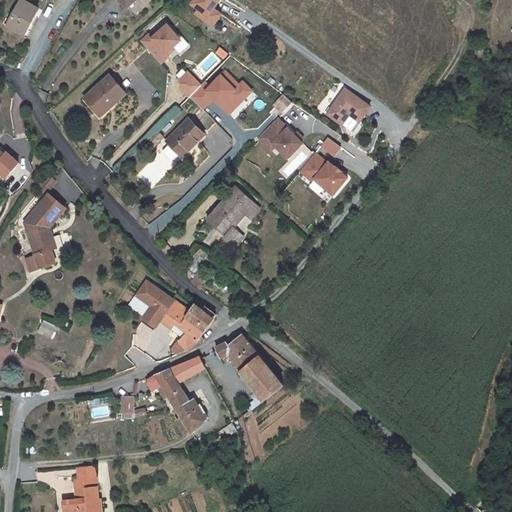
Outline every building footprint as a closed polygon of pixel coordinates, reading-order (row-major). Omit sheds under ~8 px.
[(31,24),(39,9),(22,0),(21,0),(7,26),(23,35),(29,24),(31,24)] [(192,0),(190,4),(196,9),(193,14),(214,28),(223,13),(215,8),(220,0),(192,0)] [(161,63),(184,40),(167,22),(153,36),(149,32),(139,41),(161,63)] [(224,59),(228,54),(220,48),(216,53),(224,59)] [(131,61),(126,56),(119,61),(123,67),(131,61)] [(119,100),(126,94),(109,76),(87,95),(101,112),(117,98),(119,100)] [(350,114),(360,121),(371,107),(346,88),(328,114),(342,124),(350,114)] [(101,116),(119,100),(117,98),(101,112),(87,95),(85,97),(101,116)] [(283,112),(293,103),(285,95),(275,105),(283,112)] [(264,133),(273,142),(285,153),(301,137),(299,135),(301,134),(297,130),(296,132),(279,117),(264,133)] [(189,119),(167,142),(183,157),(205,135),(189,119)] [(162,136),(157,131),(148,140),(153,145),(162,136)] [(268,146),(273,142),(264,133),(260,137),(268,146)] [(314,150),(299,170),(334,197),(350,177),(314,150)] [(55,181),(51,178),(37,197),(41,200),(40,201),(42,203),(49,195),(46,193),(55,181)] [(237,187),(208,219),(226,235),(224,238),(235,247),(244,237),(234,228),(246,214),(244,212),(253,202),(237,187)] [(49,195),(42,203),(28,219),(31,227),(27,229),(40,268),(56,263),(51,250),(45,233),(49,228),(58,217),(65,209),(49,195)] [(259,207),(253,202),(244,212),(246,214),(249,217),(259,207)] [(57,248),(49,228),(45,233),(51,250),(57,248)] [(197,256),(187,269),(196,276),(192,282),(198,288),(201,290),(203,286),(202,285),(209,276),(205,273),(207,269),(203,266),(205,262),(197,256)] [(232,304),(238,310),(244,304),(238,298),(232,304)] [(201,337),(205,331),(187,318),(191,312),(175,301),(160,321),(172,329),(172,330),(176,324),(187,332),(182,338),(178,342),(188,351),(198,341),(200,342),(201,342),(202,343),(203,342),(204,340),(204,339),(202,338),(201,337)] [(216,315),(206,308),(203,310),(196,305),(191,312),(187,318),(205,331),(214,319),(216,315)] [(59,327),(45,320),(43,325),(57,332),(59,327)] [(172,330),(172,329),(171,330),(182,338),(187,332),(176,324),(172,330)] [(265,401),(285,385),(252,347),(254,346),(251,342),(249,343),(242,335),(233,342),(232,340),(216,348),(221,358),(229,354),(242,371),(241,372),(261,396),(265,401)] [(188,351),(178,342),(173,349),(179,355),(188,351)] [(200,356),(169,369),(178,383),(179,383),(206,368),(200,356)] [(155,380),(158,378),(163,386),(160,388),(166,398),(169,396),(178,411),(191,402),(179,383),(178,383),(169,369),(156,375),(152,376),(155,380)] [(160,388),(163,386),(158,378),(155,380),(152,376),(146,379),(153,392),(160,388)] [(261,396),(250,405),(254,409),(265,401),(261,396)] [(134,412),(134,398),(122,398),(122,413),(123,413),(133,413),(134,412)] [(194,398),(191,402),(178,411),(182,417),(189,427),(187,429),(189,433),(191,432),(192,432),(207,420),(206,418),(209,417),(206,412),(204,414),(200,408),(194,398)] [(237,431),(232,423),(225,428),(230,435),(237,431)] [(77,480),(96,478),(95,467),(76,468),(77,480)] [(64,501),(64,511),(101,511),(101,500),(98,500),(96,478),(77,480),(79,500),(64,501)]
